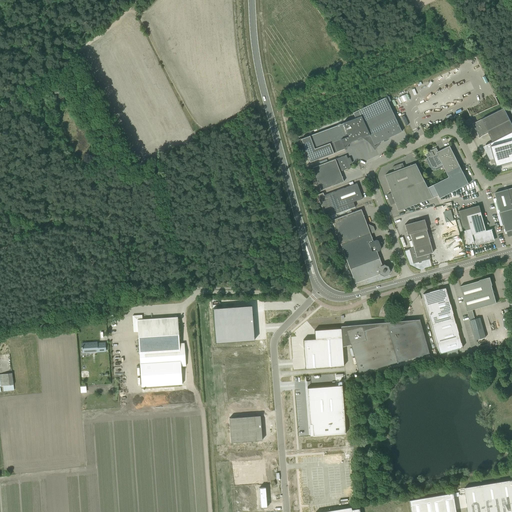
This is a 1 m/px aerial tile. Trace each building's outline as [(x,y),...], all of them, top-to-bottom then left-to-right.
[(399,97),(401,103),(410,99),(407,94),(399,97)] [(386,97),(358,110),(369,134),(374,145),(383,140),(383,141),(384,141),(385,141),(386,141),(386,140),(387,140),(388,140),(388,139),(388,138),(401,132),(386,97)] [(477,122),(473,124),(479,136),(481,137),(488,133),(493,142),(511,132),(511,123),(504,108),(477,122)] [(369,134),(358,110),(353,112),(355,118),(343,122),(343,123),(301,139),(310,162),(337,152),(346,148),(344,148),(343,144),(369,134)] [(490,143),(484,146),(490,159),(494,158),(497,166),(511,161),(511,132),(493,142),(490,143)] [(437,152),(444,166),(449,177),(433,185),(439,196),(440,198),(469,184),(450,146),(438,152),(437,152)] [(437,170),(444,166),(437,152),(438,152),(436,148),(431,150),(432,152),(430,153),(429,151),(425,153),(427,158),(426,159),(430,168),(431,169),(432,170),(433,170),(434,170),(435,170),(436,170),(437,170)] [(312,168),(321,190),(344,182),(340,172),(350,168),(351,166),(346,155),(312,168)] [(439,196),(433,185),(428,187),(416,163),(404,168),(403,163),(393,167),(394,171),(385,175),(392,193),(387,195),(391,205),(396,203),(399,211),(439,196)] [(362,199),(357,183),(324,195),(323,193),(317,195),(326,218),(350,209),(348,204),(362,199)] [(511,202),(508,189),(495,193),(506,232),(511,230),(511,202)] [(486,231),(479,205),(458,211),(463,227),(465,227),(466,230),(464,231),(467,239),(467,244),(468,244),(472,243),(472,242),(474,242),(475,246),(475,245),(494,240),(491,229),(486,231)] [(332,220),(341,245),(370,234),(373,232),(374,231),(373,227),(371,226),(368,227),(361,209),(332,220)] [(451,209),(443,211),(446,222),(454,220),(451,209)] [(426,229),(427,229),(424,219),(404,225),(407,235),(410,234),(413,247),(409,249),(413,264),(430,259),(429,254),(433,253),(426,229)] [(341,245),(350,269),(379,258),(376,250),(380,249),(380,247),(378,241),(376,240),(373,241),(370,234),(341,245)] [(379,258),(350,269),(355,283),(379,274),(384,276),(388,274),(389,270),(388,266),(384,264),(382,265),(379,258)] [(496,303),(492,285),(490,277),(479,280),(479,281),(460,286),(467,311),(496,303)] [(423,294),(439,354),(457,349),(462,348),(461,342),(460,343),(457,333),(458,333),(455,323),(452,314),(453,314),(450,304),(449,304),(445,288),(439,290),(438,289),(429,292),(423,294)] [(252,305),(213,308),(215,343),(254,340),(252,305)] [(142,315),(132,316),(133,321),(133,332),(138,332),(139,354),(149,353),(150,362),(140,363),(141,387),(182,384),(181,366),(186,366),(184,343),(179,343),(177,317),(142,319),(142,315)] [(470,320),(471,326),(482,323),(480,317),(470,320)] [(350,325),(341,326),(341,328),(342,347),(350,345),(356,363),(359,373),(429,354),(421,324),(419,319),(396,326),(386,324),(371,328),(370,324),(354,325),(354,326),(351,327),(350,325)] [(315,339),(303,340),(305,369),(344,366),(342,347),(341,328),(314,330),(315,339)] [(106,350),(105,343),(95,343),(95,342),(82,343),(82,347),(81,347),(82,349),(82,350),(90,349),(90,352),(96,352),(96,350),(106,350)] [(12,373),(0,373),(0,434),(9,434),(4,386),(13,385),(12,373)] [(341,385),(307,388),(309,425),(312,424),(312,435),(345,433),(341,385)] [(260,415),(229,418),(231,443),(262,440),(260,415)] [(263,460),(232,463),(234,485),(265,482),(263,460)] [(511,511),(511,479),(464,488),(468,511),(511,511)] [(455,511),(453,493),(409,500),(410,511),(455,511)]
